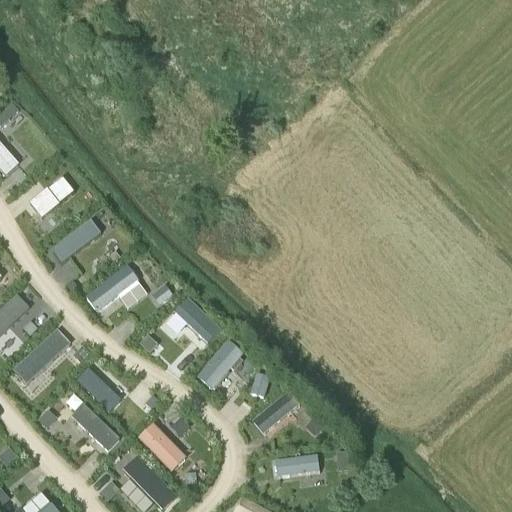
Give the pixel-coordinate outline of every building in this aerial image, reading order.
[(2,114),(0,116),(0,129),(0,130),(9,122),(2,114)] [(0,173),(3,178),(17,166),(0,145),(0,173)] [(61,178),(27,205),(40,221),(74,194),(61,178)] [(92,224),(50,248),(59,263),(100,239),(92,224)] [(125,310),(146,296),(126,267),(83,297),(96,315),(118,300),(125,310)] [(79,292),(72,283),(66,288),(73,297),(79,292)] [(172,298),(165,288),(155,296),(163,306),(172,298)] [(30,325),(22,332),(29,340),(37,333),(30,325)] [(25,388),(70,344),(56,330),(11,374),(25,388)] [(157,348),(147,339),(139,348),(149,357),(157,348)] [(227,342),(196,379),(212,392),(242,355),(227,342)] [(82,349),(73,359),(80,366),(90,357),(82,349)] [(76,383),(108,413),(120,400),(87,371),(76,383)] [(267,391),(253,387),(250,397),(264,401),(267,391)] [(284,394),(251,424),(263,438),(297,408),(284,394)] [(153,400),(145,408),(151,414),(159,406),(153,400)] [(82,407),(70,420),(106,453),(118,441),(82,407)] [(57,422),(48,414),(38,424),(47,433),(57,422)] [(316,419),(310,425),(320,434),(325,428),(316,419)] [(180,421),(174,427),(183,437),(190,430),(180,421)] [(137,440),(169,475),(185,460),(152,425),(137,440)] [(17,461),(9,451),(0,459),(0,462),(6,470),(17,461)] [(348,454),(336,456),(337,465),(349,464),(348,454)] [(276,481),(319,474),(316,456),(273,463),(276,481)] [(159,511),(163,511),(176,500),(137,459),(122,473),(159,511)] [(106,490),(98,498),(107,506),(115,498),(106,490)] [(10,503),(1,492),(0,492),(0,510),(0,511),(10,503)] [(16,511),(54,511),(43,494),(16,511)] [(269,511),(240,500),(235,511),(269,511)]
